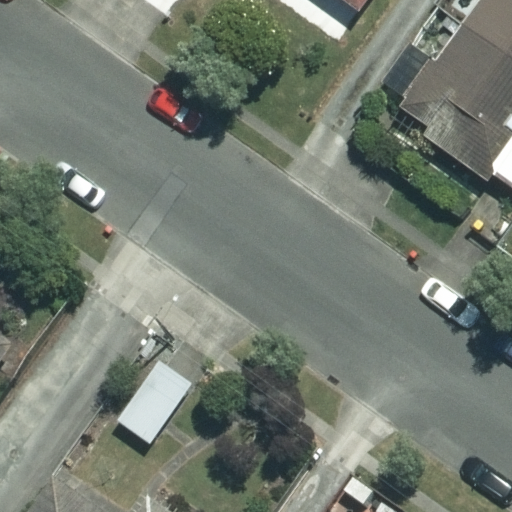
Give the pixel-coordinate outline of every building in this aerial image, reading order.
[(383,0),(339,0),(369,21),(383,0)] [(511,0),(499,0),(451,67),(423,48),(394,88),(421,107),(411,121),(504,188),(509,181),(511,182),(511,0)] [(0,394),(30,353),(0,330),(0,394)] [(157,381),(136,364),(103,409),(160,450),(204,390),(169,364),(157,381)] [(157,511),(107,511),(71,486),(53,511),(180,511),(165,501),(157,511)]
